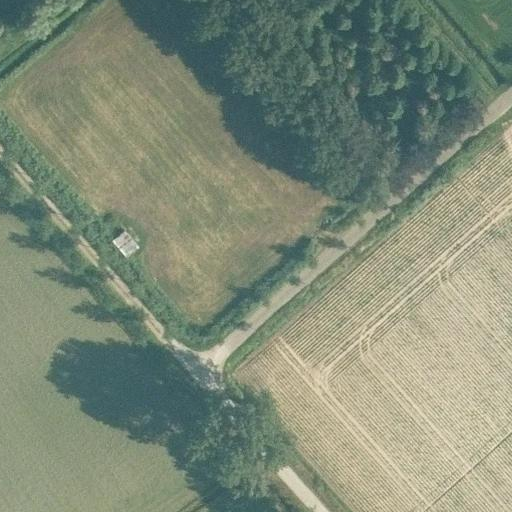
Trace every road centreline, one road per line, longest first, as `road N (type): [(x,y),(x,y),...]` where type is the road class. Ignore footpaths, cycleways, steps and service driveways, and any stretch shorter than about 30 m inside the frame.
road 1 (unclassified): [(323,511),(196,367),(511,88)]
road 2 (track): [(196,367),(0,147)]
